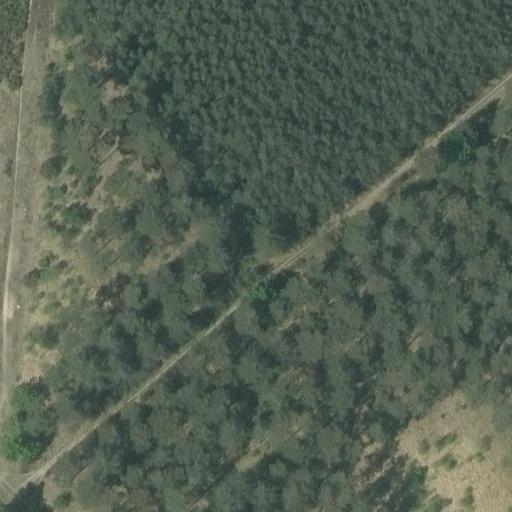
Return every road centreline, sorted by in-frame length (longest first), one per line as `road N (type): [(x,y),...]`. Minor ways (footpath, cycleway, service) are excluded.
road 1 (track): [(6,484),(511,63)]
road 2 (track): [(55,0),(6,484)]
